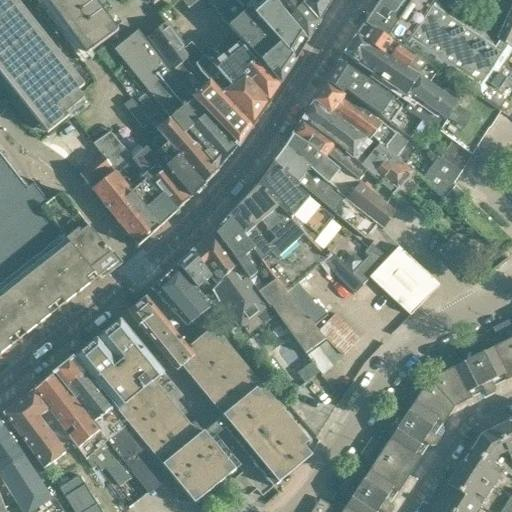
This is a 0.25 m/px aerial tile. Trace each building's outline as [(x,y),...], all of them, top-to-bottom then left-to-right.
[(66,64),(14,0),(0,0),(0,75),(38,123),(47,135),(69,118),(66,114),(84,99),(79,93),(78,91),(84,86),(66,64)] [(118,32),(93,0),(44,0),(86,56),(118,32)] [(296,61),(249,11),(240,0),(208,0),(215,9),(228,27),(280,84),(281,85),(291,69),(296,63),(295,62),(296,61)] [(307,43),(272,0),(240,0),(249,11),(296,61),(307,43)] [(304,4),(300,0),(272,0),(307,43),(318,23),(302,6),(304,4)] [(332,0),(300,0),(304,4),(302,6),(318,23),(319,23),(320,21),(332,0)] [(511,71),(504,67),(511,54),(511,48),(496,39),(490,35),(478,27),(453,11),(437,0),(380,0),(364,25),(397,47),(396,49),(412,59),(413,58),(424,65),(467,90),(468,91),(498,112),(511,88),(511,71)] [(491,0),(489,5),(502,11),(507,0),(491,0)] [(511,47),(511,2),(500,27),(502,28),(496,39),(511,48),(511,47)] [(166,24),(148,39),(172,71),(187,61),(191,58),(186,51),(166,24)] [(397,47),(364,25),(356,37),(402,67),(416,77),(424,65),(413,58),(412,59),(396,49),(397,47)] [(174,78),(170,73),(138,31),(114,50),(165,113),(164,113),(169,120),(190,145),(195,148),(218,172),(218,171),(219,170),(237,147),(238,147),(218,127),(219,126),(192,99),(180,86),(180,85),(174,78)] [(402,67),(356,37),(355,38),(356,38),(345,54),(344,55),(409,101),(404,108),(437,131),(443,124),(449,114),(456,105),(416,77),(402,67)] [(252,126),(278,88),(237,42),(222,57),(212,67),(205,58),(204,59),(193,46),(186,51),(191,58),(187,61),(200,79),(203,76),(209,83),(232,108),(252,126)] [(172,71),(170,73),(174,78),(180,85),(180,86),(192,99),(219,126),(218,127),(238,147),(238,146),(238,147),(250,129),(252,126),(232,108),(209,83),(206,86),(202,82),(200,79),(187,61),(172,71)] [(331,76),(326,84),(343,96),(345,92),(388,123),(400,106),(339,63),(338,64),(331,76)] [(406,143),(326,84),(320,93),(314,103),(370,142),(376,147),(378,144),(394,157),(406,143)] [(498,112),(468,91),(467,90),(456,105),(488,128),(497,113),(498,112)] [(150,120),(139,108),(133,100),(125,106),(143,128),(151,122),(150,120)] [(159,113),(149,100),(139,108),(150,120),(159,113)] [(370,142),(314,103),(302,121),(332,144),(363,170),(392,194),(412,172),(394,157),(378,144),(376,147),(366,158),(361,153),(370,142)] [(488,128),(456,105),(449,114),(482,137),(488,128)] [(482,137),(449,114),(445,121),(443,124),(476,147),(482,137)] [(190,145),(169,120),(155,131),(167,145),(204,186),(218,172),(195,148),(190,145)] [(332,144),(302,121),(292,136),(323,160),(327,155),(355,179),(363,170),(332,144)] [(476,147),(443,124),(437,131),(452,141),(471,155),(476,147)] [(110,133),(94,145),(104,157),(104,156),(160,227),(175,213),(175,214),(176,213),(176,212),(151,184),(165,174),(144,150),(133,160),(110,133)] [(323,160),(292,136),(284,149),(346,200),(360,183),(355,179),(327,155),(323,160)] [(459,173),(471,155),(452,141),(440,159),(459,173)] [(204,186),(167,145),(154,156),(191,198),(204,186)] [(346,200),(284,149),(273,163),(302,187),(307,180),(316,188),(311,195),(324,206),(365,239),(376,225),(346,200)] [(41,208),(27,190),(0,155),(0,356),(98,279),(97,279),(41,208)] [(104,156),(104,157),(79,176),(137,248),(139,247),(158,229),(159,229),(160,227),(104,156)] [(441,200),(459,173),(440,159),(437,157),(422,179),(441,200)] [(317,206),(279,174),(269,170),(257,187),(311,242),(317,235),(334,219),(317,206)] [(189,201),(165,174),(151,184),(176,212),(189,201)] [(360,183),(346,200),(376,225),(383,230),(391,210),(382,202),(360,183)] [(351,275),(349,271),(330,251),(325,256),(311,242),(257,187),(255,189),(236,210),(227,218),(248,244),(261,262),(265,269),(274,282),(259,293),(258,294),(268,307),(271,307),(277,315),(304,355),(324,340),(313,325),(325,315),(316,304),(314,306),(296,285),(322,263),(354,294),(361,287),(350,275),(351,275)] [(116,261),(61,193),(41,208),(97,279),(118,263),(116,261)] [(248,244),(227,218),(214,233),(247,278),(238,289),(244,298),(227,310),(240,329),(242,327),(248,336),(263,325),(264,326),(277,315),(271,307),(268,307),(258,294),(259,293),(249,281),(265,269),(261,262),(248,244)] [(247,278),(214,233),(192,253),(212,278),(206,283),(227,310),(244,298),(238,289),(247,278)] [(437,254),(445,261),(456,249),(448,241),(437,254)] [(438,285),(398,247),(388,258),(371,244),(349,271),(351,275),(350,275),(361,287),(362,286),(361,286),(370,277),(410,315),(438,285)] [(445,261),(453,268),(464,256),(456,249),(445,261)] [(212,278),(192,253),(176,267),(190,284),(191,283),(194,280),(200,288),(206,283),(212,278)] [(464,256),(453,268),(475,286),(486,277),(485,277),(464,256)] [(190,284),(176,267),(152,291),(155,293),(186,327),(210,308),(191,283),(190,284)] [(187,348),(148,301),(146,298),(128,313),(129,314),(176,372),(181,367),(194,357),(187,348)] [(326,340),(344,323),(335,314),(318,332),(326,340)] [(496,335),(511,327),(511,322),(511,320),(493,329),(496,335)] [(352,331),(344,323),(326,340),(335,348),(352,331)] [(360,339),(352,331),(335,348),(343,357),(360,339)] [(477,345),(474,339),(474,338),(465,343),(468,349),(477,345)] [(331,368),(341,361),(326,341),(317,348),(331,368)] [(480,393),(493,387),(494,387),(506,381),(506,382),(511,379),(511,346),(509,341),(436,378),(437,381),(432,385),(453,408),(471,399),(479,402),(484,399),(480,393)] [(173,386),(151,359),(111,391),(161,452),(174,483),(176,499),(191,502),(194,505),(238,468),(239,468),(263,497),(273,488),(312,457),(221,346),(173,386)] [(321,375),(331,368),(317,348),(307,355),(321,375)] [(167,477),(73,359),(54,375),(99,432),(99,433),(133,476),(149,496),(169,480),(167,477)] [(419,380),(434,367),(429,361),(414,374),(419,380)] [(99,432),(54,375),(33,392),(47,411),(70,440),(78,449),(79,449),(93,469),(97,466),(101,470),(105,468),(119,487),(133,476),(99,433),(99,432)] [(428,446),(436,434),(442,438),(445,433),(442,426),(453,408),(432,385),(427,389),(424,387),(379,456),(410,477),(422,458),(420,457),(428,446)] [(47,411),(33,392),(4,415),(15,431),(44,470),(65,456),(59,448),(70,440),(47,411)] [(389,425),(395,417),(388,413),(383,421),(389,425)] [(19,452),(7,437),(15,431),(4,415),(0,418),(0,476),(2,479),(14,498),(16,501),(16,502),(22,511),(62,511),(54,498),(55,497),(49,487),(45,490),(19,452)] [(511,461),(511,418),(495,427),(508,451),(507,452),(511,461)] [(492,464),(492,463),(496,458),(507,452),(508,451),(495,427),(479,435),(470,450),(492,464)] [(367,459),(378,442),(371,438),(360,455),(367,459)] [(492,464),(470,450),(447,485),(449,487),(449,486),(479,505),(502,470),(492,463),(492,464)] [(384,511),(389,505),(390,505),(397,494),(398,495),(410,477),(379,456),(343,511),(384,511)] [(100,511),(97,506),(100,505),(73,466),(54,478),(60,487),(59,488),(69,505),(68,505),(71,511),(100,511)] [(344,493),(355,477),(349,473),(338,489),(344,493)] [(320,485),(316,499),(330,504),(335,490),(320,485)] [(449,486),(449,487),(438,504),(450,511),(474,511),(479,505),(449,486)] [(511,511),(511,494),(500,511),(511,511)] [(333,511),(335,511),(319,500),(311,511),(333,511)]
